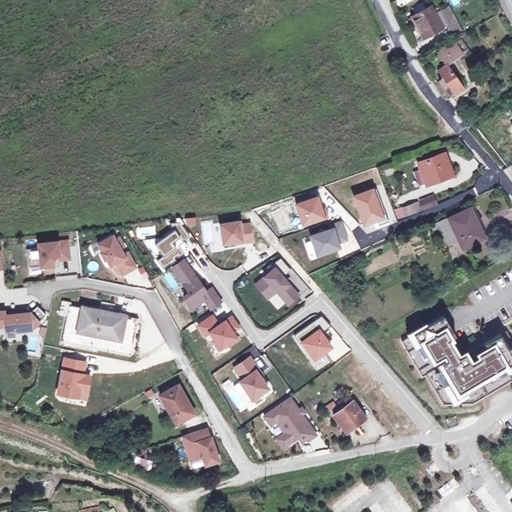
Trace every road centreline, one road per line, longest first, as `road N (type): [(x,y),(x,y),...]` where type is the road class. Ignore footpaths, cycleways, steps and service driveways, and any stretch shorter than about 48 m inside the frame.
road 1 (residential): [(437,440),(318,307),(264,345),(212,277)]
road 2 (residential): [(258,477),(149,300),(86,287),(31,292)]
road 3 (unclassified): [(511,198),(431,93),(377,0)]
road 4 (unclassified): [(258,477),(437,440)]
